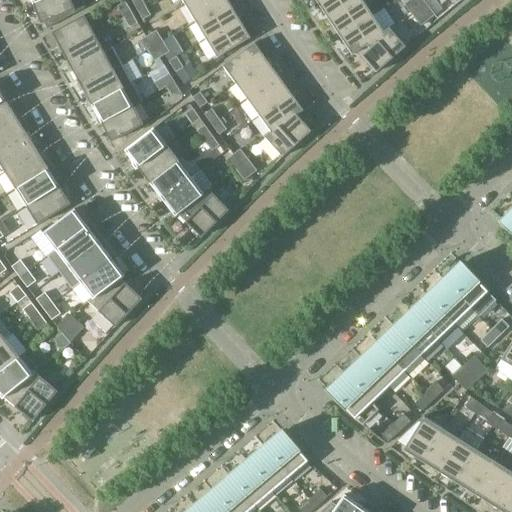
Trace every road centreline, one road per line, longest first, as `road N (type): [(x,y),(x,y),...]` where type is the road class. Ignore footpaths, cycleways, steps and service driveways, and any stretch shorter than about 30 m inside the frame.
road 1 (residential): [(0,18),(37,89),(155,263),(277,391)]
road 2 (residential): [(261,0),(350,120),(452,228)]
road 3 (residential): [(277,391),(452,228)]
road 4 (residential): [(420,511),(342,455),(277,391)]
road 5 (residential): [(135,511),(277,391)]
